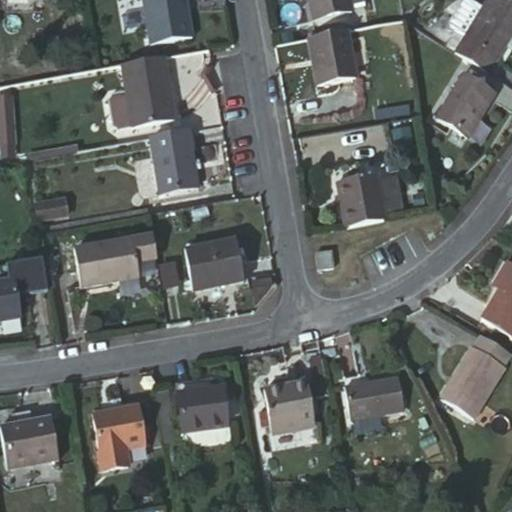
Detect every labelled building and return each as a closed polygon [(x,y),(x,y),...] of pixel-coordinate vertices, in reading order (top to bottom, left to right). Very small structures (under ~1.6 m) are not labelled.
[(135,0),(144,49),(186,42),(179,0),(135,0)] [(303,0),(308,23),(347,16),(343,0),(303,0)] [(358,0),(343,0),(347,16),(361,13),(358,0)] [(442,72),(476,92),(510,29),(475,10),(466,27),(448,17),(434,44),(436,50),(441,52),(450,57),(442,72)] [(343,36),(302,44),(310,92),(351,86),(343,36)] [(450,57),(441,52),(433,67),(442,72),(450,57)] [(171,126),(160,64),(114,71),(125,133),(171,126)] [(451,97),(426,142),(455,158),(480,112),(451,97)] [(0,105),(0,152),(9,151),(6,105),(0,105)] [(404,109),(368,114),(370,124),(405,118),(404,109)] [(194,195),(184,138),(144,144),(154,201),(194,195)] [(339,233),(379,225),(371,181),(352,185),(351,172),(350,167),(328,171),(339,233)] [(352,185),(371,181),(370,168),(351,172),(352,185)] [(31,212),(34,228),(63,221),(61,206),(31,212)] [(115,227),(142,222),(141,214),(113,218),(115,227)] [(64,258),(71,298),(132,287),(125,247),(64,258)] [(176,259),(182,300),(235,293),(229,250),(176,259)] [(311,255),(314,276),(332,274),(328,253),(311,255)] [(155,263),(160,287),(176,284),(171,260),(155,263)] [(482,293),(489,296),(504,269),(497,265),(482,293)] [(511,273),(504,269),(489,296),(473,325),(509,344),(511,338),(511,273)] [(506,359),(476,342),(468,357),(464,355),(449,381),(455,386),(442,410),(473,426),(501,376),(496,374),(506,359)] [(455,386),(449,381),(434,406),(442,410),(455,386)] [(218,389),(174,397),(181,435),(225,428),(218,389)] [(303,391),(262,397),(270,440),(310,434),(306,406),(324,403),(322,389),(304,393),(303,391)] [(395,389),(338,399),(345,430),(400,420),(395,389)] [(104,416),(90,419),(99,476),(127,471),(124,454),(144,451),(137,411),(120,414),(118,399),(102,402),(104,416)] [(51,424),(0,432),(7,475),(58,468),(51,424)]
